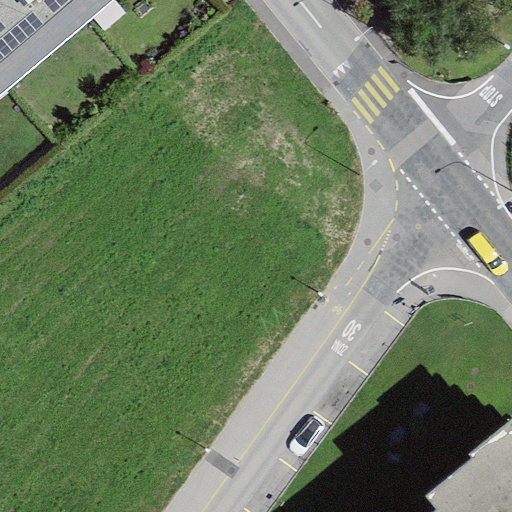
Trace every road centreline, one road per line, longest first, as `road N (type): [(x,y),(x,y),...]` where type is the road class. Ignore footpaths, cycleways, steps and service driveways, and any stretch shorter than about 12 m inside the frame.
road 1 (residential): [(440,191),(212,511)]
road 2 (residential): [(303,0),(440,191)]
road 3 (residential): [(440,191),(478,120),(511,81)]
